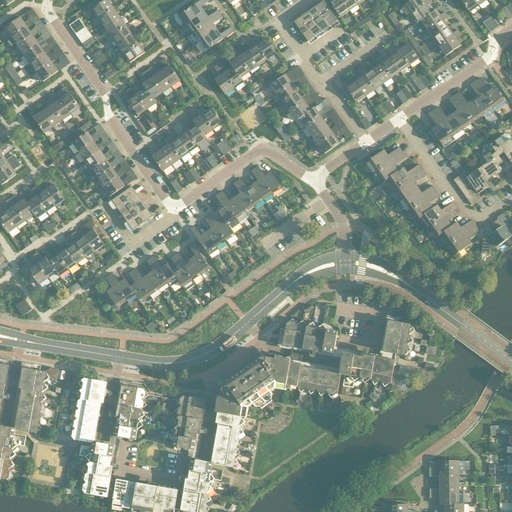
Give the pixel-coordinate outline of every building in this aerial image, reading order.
[(94,22),(114,8),(107,0),(105,0),(92,10),(97,16),(92,20),(94,22)] [(185,26),(189,23),(204,12),(201,7),(210,0),(202,0),(198,3),(179,16),(185,26)] [(327,0),(340,18),(349,11),(341,0),(333,0),(333,1),(332,0),(327,0)] [(341,0),(349,11),(358,5),(354,0),(341,0)] [(410,14),(430,0),(425,0),(424,1),(422,0),(411,0),(404,5),(410,14)] [(430,0),(410,14),(417,24),(421,21),(421,20),(432,13),(432,12),(427,7),(432,3),(430,0)] [(478,6),(474,0),(460,0),(469,13),(478,6)] [(316,7),(330,26),(338,21),(324,1),(316,7)] [(323,31),(330,26),(316,7),(309,12),(323,31)] [(507,20),(511,17),(511,16),(505,7),(501,10),(507,20)] [(120,17),(114,8),(94,22),(96,25),(101,22),(105,28),(120,17)] [(435,10),(432,12),(432,13),(421,20),(421,21),(427,29),(447,15),(445,13),(440,16),(435,10)] [(204,12),(189,23),(195,32),(220,14),(218,11),(208,18),(204,12)] [(369,16),(372,20),(379,15),(376,11),(369,16)] [(302,17),(315,37),(323,31),(309,12),(302,17)] [(397,21),(392,13),(388,16),(393,23),(397,21)] [(195,32),(202,40),(217,30),(213,25),(223,18),(220,14),(195,32)] [(433,38),(448,28),(444,22),(449,18),(447,15),(427,29),(433,38)] [(488,20),(495,29),(500,26),(493,16),(488,20)] [(106,40),(126,26),(120,17),(105,28),(109,34),(104,37),(106,40)] [(315,37),(302,17),(294,22),(308,42),(315,37)] [(5,28),(11,38),(30,25),(27,21),(24,23),(20,18),(5,28)] [(69,26),(73,31),(83,24),(79,19),(69,26)] [(365,19),(358,24),(361,28),(368,23),(365,19)] [(490,33),(495,29),(488,20),(483,23),(490,33)] [(354,32),(361,28),(358,24),(351,28),(354,32)] [(18,46),(36,33),(33,29),(30,32),(27,27),(30,25),(11,38),(18,46)] [(401,34),(404,32),(405,31),(400,25),(396,27),(401,34)] [(117,45),(132,35),(126,26),(106,40),(108,43),(113,39),(117,45)] [(217,30),(202,40),(198,43),(204,53),(223,39),(233,32),(230,28),(225,32),(223,32),(220,34),(217,30)] [(439,47),(459,33),(457,30),(452,34),(448,28),(433,38),(439,47)] [(408,30),(405,31),(404,32),(408,39),(412,36),(408,30)] [(79,39),(82,44),(92,37),(89,32),(79,39)] [(24,55),(43,42),(40,38),(36,41),(33,36),(37,34),(36,33),(18,46),(24,55)] [(459,33),(439,47),(446,56),(461,46),(456,39),(461,36),(459,33)] [(119,58),(138,44),(132,35),(117,45),(122,52),(117,55),(119,58)] [(30,64),(49,51),(46,47),(49,45),(48,44),(54,40),(51,36),(43,42),(24,55),(30,64)] [(95,41),(92,37),(82,44),(85,48),(95,41)] [(253,40),(267,60),(276,54),(266,38),(259,43),(256,38),(253,40)] [(267,60),(253,40),(250,42),(254,47),(248,51),(258,66),(267,60)] [(416,50),(420,47),(415,40),(411,43),(416,50)] [(138,44),(119,58),(120,60),(125,57),(130,64),(145,53),(138,44)] [(396,46),(410,66),(419,59),(408,44),(402,49),(398,44),(396,46)] [(410,66),(396,46),(393,48),(396,52),(390,57),(401,72),(410,66)] [(425,54),(420,47),(416,50),(421,57),(425,54)] [(91,57),(95,61),(105,54),(101,50),(91,57)] [(36,73),(55,60),(52,56),(49,58),(45,54),(49,51),(30,64),(36,73)] [(258,66),(248,51),(242,55),(238,51),(235,52),(249,72),(258,66)] [(249,72),(235,52),(233,54),(236,59),(230,64),(233,68),(233,67),(241,79),(241,78),(249,72)] [(108,59),(105,54),(95,61),(98,66),(108,59)] [(401,72),(390,57),(384,61),(381,56),(378,58),(392,78),(401,72)] [(372,69),(383,84),(392,78),(378,58),(375,60),(379,65),(372,69)] [(428,58),(424,61),(429,68),(433,65),(428,58)] [(161,72),(171,87),(180,81),(165,59),(159,62),(164,70),(161,72)] [(55,60),(36,73),(43,82),(61,69),(58,65),(55,67),(52,63),(55,60)] [(233,67),(233,68),(227,72),(224,68),(225,67),(222,62),(218,65),(235,89),(244,82),(241,78),(241,79),(233,67)] [(235,89),(218,65),(214,68),(217,72),(219,72),(221,76),(215,80),(225,95),(235,89)] [(277,95),(295,82),(304,76),(298,66),(270,85),(277,95)] [(278,71),(281,74),(288,70),(285,66),(278,71)] [(13,68),(8,72),(12,77),(17,73),(13,68)] [(107,80),(117,73),(114,68),(104,75),(107,80)] [(171,87),(161,72),(157,75),(152,68),(147,71),(162,93),(171,87)] [(360,70),(374,90),(383,84),(372,69),(366,74),(363,69),(360,70)] [(355,82),(365,97),(374,90),(360,70),(357,72),(361,77),(355,82)] [(142,85),(145,89),(146,89),(153,100),(154,99),(162,93),(147,71),(142,75),(147,82),(142,85)] [(17,74),(12,77),(18,85),(23,82),(17,74)] [(274,74),(267,78),(270,82),(276,77),(274,74)] [(419,79),(426,88),(430,85),(424,75),(419,79)] [(270,82),(267,78),(260,83),(263,87),(270,82)] [(475,82),(496,111),(506,104),(494,86),(488,90),(480,78),(475,82)] [(421,92),(426,88),(419,79),(414,82),(421,92)] [(365,97),(355,82),(349,86),(345,81),(342,83),(346,88),(356,103),(365,97)] [(295,82),(277,95),(283,104),(298,93),(295,88),(298,86),(295,82)] [(496,111),(475,82),(470,85),(478,97),(473,100),(483,115),(485,118),(496,111)] [(132,87),(147,110),(156,103),(154,99),(153,100),(146,89),(145,89),(142,91),(137,84),(132,87)] [(259,90),(256,86),(249,91),(252,95),(259,90)] [(147,110),(132,87),(127,91),(132,98),(127,101),(138,116),(147,110)] [(57,95),(60,100),(71,115),(80,108),(66,88),(57,95)] [(401,91),(408,101),(413,97),(406,88),(401,91)] [(353,100),(347,91),(342,94),(348,103),(353,100)] [(403,104),(408,101),(401,91),(396,94),(403,104)] [(298,93),(283,104),(289,112),(308,99),(305,95),(302,98),(298,93)] [(454,96),(473,123),(483,115),(473,100),(468,104),(460,93),(454,96)] [(452,115),(462,130),(473,123),(454,96),(449,100),(457,111),(452,115)] [(51,99),(48,101),(62,121),(71,115),(60,100),(54,104),(51,99)] [(308,99),(289,112),(296,122),(300,119),(299,118),(311,111),(310,110),(307,106),(311,103),(308,99)] [(299,118),(300,119),(306,127),(324,114),(321,110),(323,106),(329,102),(326,99),(322,102),(321,103),(317,106),(314,108),(310,110),(311,111),(299,118)] [(383,103),(390,113),(395,110),(388,100),(383,103)] [(53,127),(62,121),(48,101),(45,103),(49,108),(43,112),(53,127)] [(385,117),(390,113),(383,103),(378,107),(385,117)] [(434,111),(452,137),(462,130),(452,115),(447,119),(439,107),(434,111)] [(202,108),(199,110),(213,130),(222,124),(212,109),(205,113),(202,108)] [(193,122),(196,126),(196,125),(204,137),(205,136),(213,130),(199,110),(196,112),(200,117),(193,122)] [(44,134),(53,127),(43,112),(36,116),(33,111),(30,113),(34,118),(33,119),(44,134)] [(455,141),(452,137),(434,111),(429,114),(437,126),(431,130),(438,139),(444,148),(455,141)] [(370,113),(365,116),(372,126),(377,122),(370,113)] [(312,136),(327,126),(323,121),(327,118),(324,114),(306,127),(312,136)] [(87,123),(80,128),(83,132),(90,127),(87,123)] [(207,140),(205,136),(204,137),(196,125),(196,126),(190,130),(187,125),(184,127),(198,147),(207,140)] [(318,145),(337,132),(334,128),(330,130),(327,126),(312,136),(318,145)] [(185,133),(179,138),(189,153),(198,147),(184,127),(181,129),(185,133)] [(76,137),(83,132),(80,128),(73,133),(76,137)] [(431,130),(428,132),(435,142),(438,139),(431,130)] [(337,132),(318,145),(324,154),(340,144),(336,138),(339,136),(337,132)] [(79,152),(97,139),(95,135),(91,138),(87,133),(72,143),(79,152)] [(490,145),(494,150),(498,156),(499,156),(504,153),(505,155),(511,150),(511,141),(510,139),(511,139),(508,135),(504,135),(501,137),(490,145)] [(69,136),(63,140),(65,144),(72,140),(69,136)] [(189,153),(179,138),(173,142),(169,137),(166,139),(180,159),(189,153)] [(97,139),(79,152),(85,161),(103,148),(101,144),(97,147),(94,142),(98,140),(97,139)] [(161,150),(172,165),(180,159),(166,139),(164,141),(167,146),(161,150)] [(226,139),(221,142),(228,152),(233,149),(226,139)] [(65,144),(63,140),(56,145),(59,149),(65,144)] [(224,156),(228,152),(221,142),(217,146),(224,156)] [(0,159),(4,157),(1,153),(8,148),(5,143),(0,146),(0,159)] [(103,148),(85,161),(91,170),(110,157),(107,153),(103,156),(100,151),(104,149),(103,148)] [(369,161),(377,172),(403,153),(399,148),(388,156),(384,151),(369,161)] [(172,165),(161,150),(155,155),(151,150),(148,152),(162,172),(172,165)] [(502,161),(499,156),(498,156),(494,150),(483,158),(487,163),(482,166),(490,178),(501,170),(497,165),(502,161)] [(406,158),(403,153),(377,172),(384,182),(385,181),(389,179),(389,178),(398,172),(398,171),(395,166),(406,158)] [(0,172),(17,160),(14,155),(6,161),(4,157),(0,159),(0,172)] [(211,155),(206,159),(213,169),(218,165),(211,155)] [(110,158),(110,157),(91,170),(97,179),(116,166),(113,162),(110,165),(106,160),(110,158)] [(209,172),(213,169),(206,159),(202,162),(209,172)] [(17,160),(0,172),(0,183),(2,185),(17,175),(14,171),(21,166),(17,160)] [(389,179),(385,181),(392,192),(396,189),(422,170),(419,165),(407,173),(403,168),(398,171),(398,172),(389,178),(389,179)] [(103,188),(122,175),(119,171),(116,173),(113,169),(116,166),(97,179),(103,188)] [(472,174),(467,178),(470,183),(474,188),(477,193),(478,194),(489,187),(485,181),(490,178),(482,166),(471,174),(472,174)] [(255,169),(272,194),(281,187),(271,172),(265,176),(258,167),(255,169)] [(194,168),(189,171),(196,181),(201,178),(194,168)] [(258,181),(253,185),(263,200),(272,194),(255,169),(251,172),(258,181)] [(396,189),(403,199),(418,189),(414,184),(426,176),(422,170),(396,189)] [(191,184),(196,181),(189,171),(184,175),(191,184)] [(464,173),(453,180),(460,190),(470,183),(467,178),(464,173)] [(122,175),(103,188),(110,197),(129,184),(126,180),(122,182),(119,178),(122,175)] [(45,191),(55,206),(65,200),(49,178),(43,181),(49,189),(45,191)] [(237,181),(254,206),(263,200),(253,185),(248,189),(241,179),(237,181)] [(178,194),(183,190),(176,180),(171,184),(178,194)] [(254,206),(237,181),(234,184),(240,194),(235,198),(246,213),(254,206)] [(460,190),(464,195),(474,188),(470,183),(460,190)] [(403,199),(410,209),(437,191),(433,186),(422,194),(418,189),(403,199)] [(36,187),(31,190),(46,213),(55,206),(45,191),(41,194),(36,187)] [(117,208),(137,194),(132,187),(112,201),(117,208)] [(464,195),(467,200),(477,193),(474,188),(464,195)] [(46,213),(31,190),(26,194),(28,197),(25,200),(28,203),(27,204),(35,215),(34,215),(37,219),(46,213)] [(440,196),(437,191),(410,209),(418,220),(423,217),(423,216),(432,209),(429,204),(440,196)] [(246,213),(235,198),(230,202),(223,192),(219,194),(237,219),(246,213)] [(477,193),(467,200),(471,205),(481,198),(478,194),(477,193)] [(117,208),(123,216),(142,202),(137,194),(117,208)] [(237,219),(219,194),(216,197),(223,207),(217,211),(224,221),(224,220),(228,225),(232,230),(240,224),(237,219)] [(26,221),(34,215),(35,215),(27,204),(28,203),(25,200),(21,202),(15,195),(10,199),(26,221)] [(7,212),(17,227),(26,221),(10,199),(5,202),(11,210),(7,212)] [(128,223),(147,209),(142,202),(123,216),(128,223)] [(437,206),(432,209),(423,216),(423,217),(430,227),(456,208),(452,203),(441,211),(437,206)] [(452,227),(452,226),(448,221),(460,213),(456,208),(430,227),(437,237),(442,234),(442,233),(452,227)] [(152,217),(147,209),(128,223),(133,230),(152,217)] [(17,227),(7,212),(3,215),(0,210),(0,222),(8,234),(17,227)] [(224,220),(224,221),(219,224),(212,214),(208,216),(226,241),(235,235),(232,230),(228,225),(224,220)] [(497,218),(511,239),(511,226),(510,228),(508,225),(510,224),(502,214),(497,218)] [(212,229),(206,233),(217,248),(226,241),(208,216),(205,219),(212,229)] [(511,246),(511,239),(497,218),(501,224),(494,228),(491,224),(496,231),(489,235),(497,247),(506,241),(511,247),(511,246)] [(457,223),(452,226),(452,227),(442,233),(442,234),(449,244),(476,225),(472,220),(460,228),(457,223)] [(84,237),(95,251),(104,245),(89,223),(83,227),(88,234),(84,237)] [(479,231),(476,225),(449,244),(457,254),(471,244),(468,239),(479,231)] [(217,248),(206,233),(201,236),(194,226),(190,229),(197,239),(210,258),(219,251),(217,248)] [(95,251),(84,237),(81,239),(76,232),(71,235),(86,258),(95,251)] [(86,258),(71,235),(65,239),(71,246),(67,249),(77,264),(86,258)] [(481,253),(489,254),(490,240),(482,239),(481,253)] [(190,260),(201,275),(210,268),(200,253),(193,243),(189,246),(196,256),(190,260)] [(77,264),(67,249),(63,252),(58,244),(53,248),(68,270),(77,264)] [(53,259),(50,261),(49,261),(57,272),(57,273),(59,277),(68,270),(53,248),(48,251),(53,259)] [(48,279),(57,273),(57,272),(49,261),(50,261),(47,257),(43,260),(37,253),(32,256),(48,279)] [(190,260),(185,263),(178,253),(175,256),(192,281),(201,275),(190,260)] [(48,279),(32,256),(27,260),(33,267),(28,270),(39,285),(48,279)] [(154,256),(150,259),(168,284),(170,288),(179,282),(176,278),(176,277),(173,272),(166,262),(161,266),(154,256)] [(175,256),(171,258),(178,268),(173,272),(176,277),(176,278),(179,282),(186,292),(195,285),(192,281),(175,256)] [(148,275),(159,290),(168,284),(150,259),(147,261),(154,271),(148,275)] [(132,271),(150,296),(159,290),(148,275),(143,279),(136,269),(132,271)] [(135,295),(137,298),(140,303),(150,296),(132,271),(129,274),(136,284),(131,287),(130,287),(135,295)] [(109,276),(126,301),(129,304),(137,298),(135,295),(130,287),(131,287),(125,279),(119,283),(113,273),(109,276)] [(117,307),(126,301),(109,276),(105,278),(112,288),(107,292),(117,307)] [(16,306),(23,316),(32,310),(25,300),(16,306)] [(287,323),(286,323),(283,344),(323,351),(323,353),(334,354),(338,332),(327,330),(323,325),(317,328),(313,323),(307,327),(302,321),(297,325),(292,319),(287,323)] [(413,341),(409,335),(415,331),(411,325),(390,321),(385,353),(406,356),(412,351),(408,345),(413,341)] [(153,322),(146,327),(149,332),(157,327),(153,322)] [(343,352),(340,373),(341,373),(341,374),(345,375),(341,395),(345,396),(347,387),(353,388),(354,386),(356,386),(363,382),(364,384),(370,380),(375,385),(381,382),(385,387),(390,383),(391,383),(395,361),(391,360),(391,362),(387,361),(387,359),(373,357),(373,359),(354,356),(355,354),(354,354),(343,352)] [(222,405),(212,463),(212,464),(214,465),(232,468),(232,467),(238,463),(234,457),(240,453),(236,447),(242,443),(238,437),(244,433),(240,427),(245,423),(244,420),(247,418),(248,412),(248,408),(253,404),(254,405),(259,406),(261,409),(272,401),(270,398),(271,393),(270,392),(275,389),(285,390),(289,388),(291,391),(297,387),(301,393),(307,389),(311,395),(317,391),(321,396),(327,392),(331,398),(337,394),(341,374),(341,373),(340,373),(276,362),(276,360),(263,358),(262,356),(258,359),(259,360),(253,364),(254,366),(252,367),(251,365),(250,365),(251,365),(243,371),(242,370),(242,371),(243,371),(235,377),(234,376),(236,379),(234,380),(233,379),(227,383),(226,382),(222,384),(223,386),(221,399),(223,399),(223,403),(224,404),(224,405),(222,405)] [(26,369),(15,429),(15,430),(18,430),(35,433),(41,429),(38,423),(43,419),(39,413),(45,409),(41,403),(47,399),(43,393),(48,389),(45,383),(51,378),(57,380),(59,369),(52,368),(46,372),(26,369)] [(74,440),(92,443),(95,444),(95,443),(106,382),(85,378),(82,373),(74,372),(73,382),(79,383),(83,389),(77,393),(81,399),(75,403),(79,409),(73,414),(77,419),(72,423),(76,429),(70,434),(74,440)] [(147,406),(144,400),(149,396),(145,390),(146,389),(125,385),(117,426),(116,426),(114,436),(136,441),(138,430),(144,426),(140,420),(146,416),(142,410),(147,406)] [(174,447),(196,451),(198,440),(197,440),(204,400),(183,396),(177,400),(181,406),(175,411),(179,416),(174,421),(178,426),(172,431),(176,436),(174,447)] [(17,435),(18,430),(15,430),(15,429),(0,426),(0,479),(7,480),(13,476),(9,470),(15,466),(11,460),(17,456),(13,450),(19,446),(25,447),(27,436),(17,435)] [(116,447),(95,443),(95,444),(92,443),(91,447),(82,446),(80,456),(86,457),(90,463),(84,467),(88,473),(83,477),(87,483),(81,487),(85,493),(85,494),(107,498),(111,477),(109,476),(113,457),(114,458),(116,447)] [(212,464),(212,463),(190,459),(188,470),(190,471),(187,490),(185,490),(182,511),(187,511),(207,511),(210,510),(206,504),(211,500),(208,494),(213,490),(210,484),(215,480),(222,481),(223,471),(214,469),(214,465),(212,464)] [(429,472),(459,472),(459,461),(439,461),(440,468),(429,468),(429,472)] [(459,472),(429,472),(429,477),(440,477),(440,483),(459,483),(459,472)] [(174,511),(178,493),(117,482),(112,508),(113,508),(115,511),(119,511),(123,510),(124,511),(132,511),(133,511),(174,511)] [(430,494),(459,494),(459,483),(440,483),(440,489),(430,490),(430,494)] [(459,494),(430,494),(430,498),(440,498),(440,505),(445,505),(459,505),(459,504),(464,504),(464,494),(459,494)]
